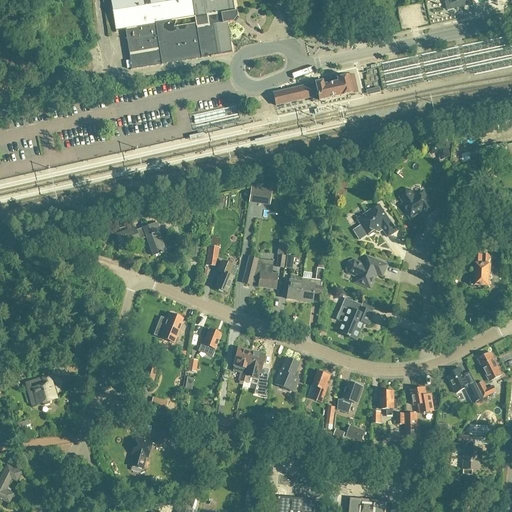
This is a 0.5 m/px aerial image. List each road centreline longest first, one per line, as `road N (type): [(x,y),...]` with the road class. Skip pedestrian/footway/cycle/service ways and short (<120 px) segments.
road 1 (residential): [(425,366),(355,364),(133,274)]
road 2 (unclassified): [(300,69),(511,21)]
road 3 (residential): [(78,444),(133,274)]
